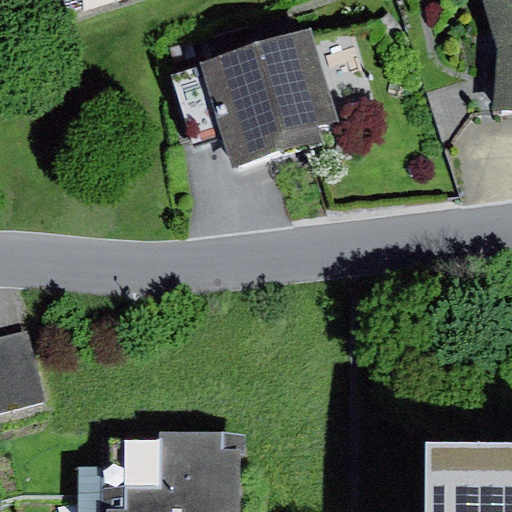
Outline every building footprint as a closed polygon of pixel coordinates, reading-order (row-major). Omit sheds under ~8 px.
[(511,0),(483,0),(499,52),(493,114),(511,115),(511,0)] [(312,37),(205,69),(236,172),(322,146),(317,130),(338,123),(312,37)] [(0,411),(39,401),(23,342),(0,347),(0,411)] [(511,386),(503,387),(502,423),(511,423),(511,386)] [(164,447),(109,447),(108,511),(241,511),(241,435),(164,435),(164,447)] [(511,511),(511,477),(447,477),(446,511),(511,511)]
